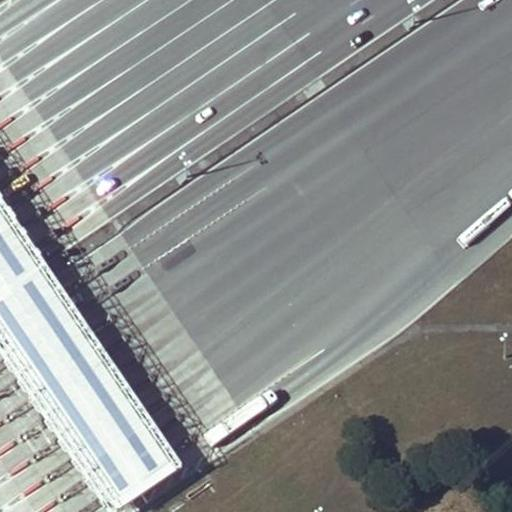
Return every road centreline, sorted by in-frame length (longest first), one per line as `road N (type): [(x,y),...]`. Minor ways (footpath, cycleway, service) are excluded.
road 1 (motorway): [(0,475),(330,236)]
road 2 (motorway): [(214,0),(0,143)]
road 3 (motorway): [(330,236),(511,96)]
road 4 (motorway): [(330,236),(511,198)]
